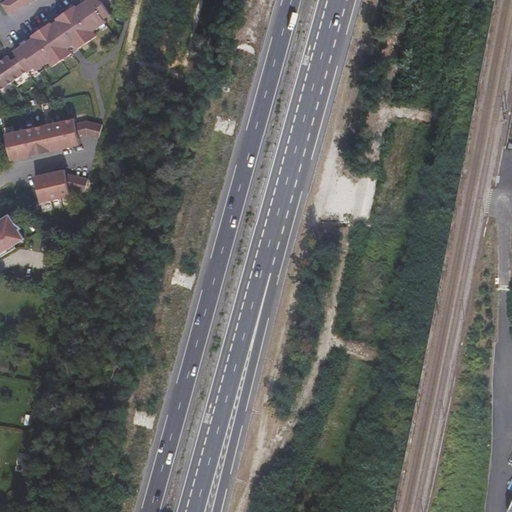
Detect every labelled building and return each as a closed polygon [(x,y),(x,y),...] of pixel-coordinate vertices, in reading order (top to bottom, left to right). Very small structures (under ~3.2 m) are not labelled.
[(28,0),(5,0),(0,4),(0,9),(5,17),(28,0)] [(88,0),(90,2),(71,15),(69,13),(51,26),(52,28),(46,32),(44,30),(25,43),(26,46),(8,58),(9,61),(12,64),(22,78),(23,80),(29,76),(31,79),(44,70),(47,75),(67,61),(64,57),(70,53),(73,57),(92,44),(88,39),(102,30),(100,27),(106,23),(96,8),(107,0),(88,0)] [(0,78),(7,89),(22,78),(12,64),(5,68),(3,65),(2,63),(0,64),(0,78)] [(93,145),(96,132),(94,131),(83,128),(71,130),(70,125),(0,141),(6,167),(76,151),(74,144),(83,142),(90,144),(93,145)] [(80,199),(83,185),(61,179),(60,177),(30,183),(33,195),(37,208),(59,203),(66,201),(64,194),(80,199)] [(0,247),(4,245),(2,243),(8,239),(9,242),(20,235),(4,212),(0,214),(0,247)] [(20,455),(17,469),(24,471),(27,456),(20,455)]
